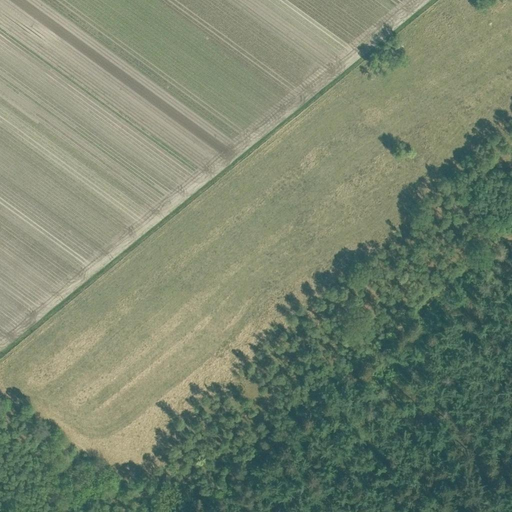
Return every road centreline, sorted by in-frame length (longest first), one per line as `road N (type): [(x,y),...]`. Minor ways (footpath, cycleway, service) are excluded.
road 1 (track): [(511,236),(506,232),(345,375),(511,498)]
road 2 (track): [(345,375),(219,493),(215,511)]
